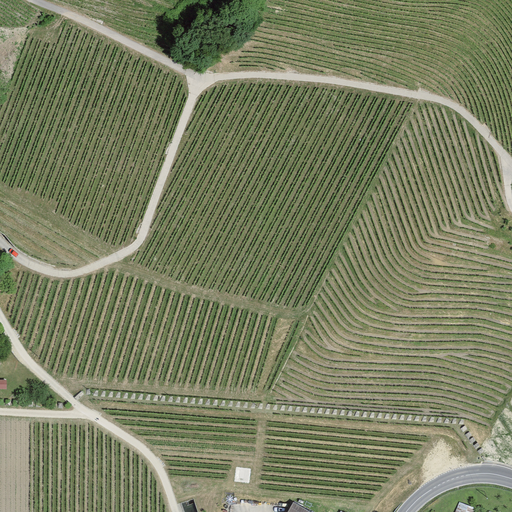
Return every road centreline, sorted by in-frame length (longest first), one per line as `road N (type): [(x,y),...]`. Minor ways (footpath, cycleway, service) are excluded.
road 1 (track): [(511,163),(468,116),(437,98),(292,76),(199,77),(34,0)]
road 2 (track): [(199,77),(138,243),(67,274),(35,267),(0,241)]
road 3 (track): [(0,321),(16,355),(138,443),(172,511)]
